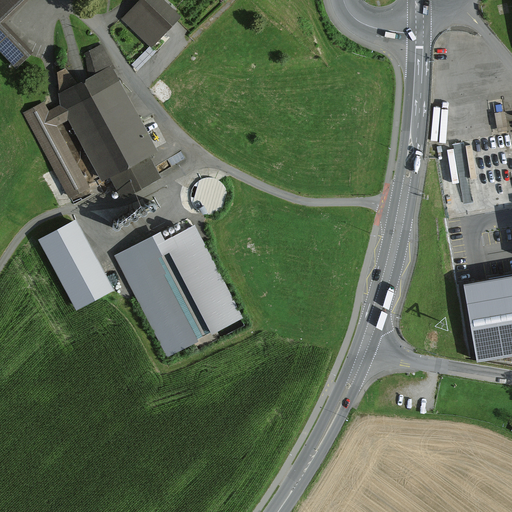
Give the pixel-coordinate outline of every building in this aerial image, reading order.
[(30,58),(0,26),(27,0),(0,0),(0,53),(17,71),(30,58)] [(160,0),(138,0),(119,19),(149,48),(179,19),(160,0)] [(45,101),(23,112),(70,199),(91,187),(58,125),(69,119),(103,181),(112,176),(124,198),(165,176),(153,154),(156,152),(112,70),(115,69),(102,44),(85,53),(91,76),(57,96),(61,104),(50,110),(45,101)] [(509,131),(509,120),(511,120),(511,99),(503,100),(504,111),(497,111),(498,131),(509,131)] [(511,204),(511,138),(511,131),(433,144),(446,216),(511,204)] [(75,218),(42,235),(78,304),(111,287),(75,218)] [(161,238),(121,258),(168,354),(193,342),(153,260),(174,249),(214,331),(238,320),(194,231),(164,245),(161,238)] [(511,277),(465,286),(478,361),(511,354),(511,277)]
